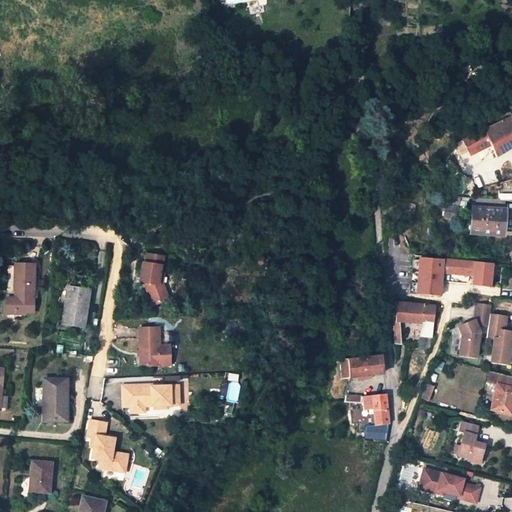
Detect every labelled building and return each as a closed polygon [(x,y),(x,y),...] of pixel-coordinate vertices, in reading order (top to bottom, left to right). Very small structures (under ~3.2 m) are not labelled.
[(490,145),(495,157),(511,147),(511,121),(510,117),(461,140),(469,156),(474,154),(472,150),(489,142),(490,145)] [(472,150),(474,154),(490,145),(489,142),(472,150)] [(444,198),(444,205),(457,206),(459,206),(459,199),(444,198)] [(472,208),(504,210),(504,201),(472,199),(472,208)] [(457,206),(444,205),(443,218),(456,219),(457,206)] [(502,236),(504,210),(472,208),(470,234),(502,236)] [(158,273),(159,267),(162,267),(163,256),(147,254),(145,264),(142,264),(140,278),(144,278),(144,283),(147,292),(153,307),(164,303),(162,295),(158,285),(160,273),(158,273)] [(416,294),(439,296),(441,273),(472,275),(471,285),(489,287),(489,284),(490,280),(490,274),(491,264),(419,258),(416,294)] [(35,263),(15,263),(15,297),(7,297),(6,307),(24,308),(24,312),(32,312),(33,297),(30,297),(30,292),(33,292),(34,292),(35,263)] [(163,285),(164,274),(160,273),(158,285),(162,295),(164,303),(169,302),(167,296),(163,285)] [(73,287),(70,303),(66,302),(63,324),(84,327),(89,290),(73,287)] [(395,344),(400,345),(398,322),(420,324),(421,320),(424,320),(419,337),(431,338),(433,313),(434,307),(394,303),(394,322),(392,321),(395,344)] [(459,355),(476,358),(481,325),(489,327),(490,315),(492,306),(484,305),(477,304),(474,320),(459,327),(462,335),(459,355)] [(487,338),(494,339),(491,363),(508,365),(511,346),(511,333),(505,332),(505,328),(507,318),(490,315),(489,327),(487,338)] [(139,329),(138,366),(157,367),(158,349),(159,330),(139,329)] [(429,351),(431,338),(419,337),(418,340),(417,350),(429,351)] [(158,349),(157,367),(168,368),(168,350),(158,349)] [(381,355),(348,360),(350,377),(363,375),(383,372),(381,355)] [(486,382),(496,385),(494,394),(497,395),(494,411),(511,415),(511,409),(511,388),(510,388),(511,381),(511,377),(488,371),(486,382)] [(347,390),(362,391),(363,375),(350,377),(347,390)] [(43,378),(43,421),(67,421),(67,378),(43,378)] [(427,384),(421,399),(428,402),(435,387),(427,384)] [(131,388),(117,388),(117,408),(124,408),(124,414),(132,414),(132,408),(139,407),(165,407),(165,403),(173,403),(173,387),(156,387),(156,390),(152,390),(152,387),(146,388),(146,386),(131,386),(131,388)] [(362,391),(347,390),(344,402),(361,403),(361,397),(362,391)] [(389,423),(386,393),(362,397),(363,409),(373,408),(375,424),(389,423)] [(346,405),(344,420),(357,422),(359,407),(346,405)] [(90,418),(87,436),(92,436),(95,437),(94,446),(92,456),(100,457),(98,466),(118,469),(120,457),(111,455),(112,450),(114,437),(103,435),(106,421),(90,418)] [(477,427),(460,423),(458,432),(463,433),(460,446),(454,445),(451,454),(456,455),(456,456),(467,459),(467,461),(479,464),(484,445),(471,442),(472,436),(475,436),(477,427)] [(120,457),(118,469),(124,470),(127,453),(112,450),(111,455),(120,457)] [(32,460),(29,491),(50,493),(52,462),(32,460)] [(423,469),(420,480),(423,480),(427,486),(426,489),(437,492),(438,490),(443,492),(458,496),(457,498),(475,503),(479,488),(462,484),(463,480),(423,469)] [(442,495),(443,492),(438,490),(437,492),(426,489),(427,486),(423,480),(420,480),(418,489),(442,495)] [(101,511),(104,502),(82,497),(78,511),(101,511)]
